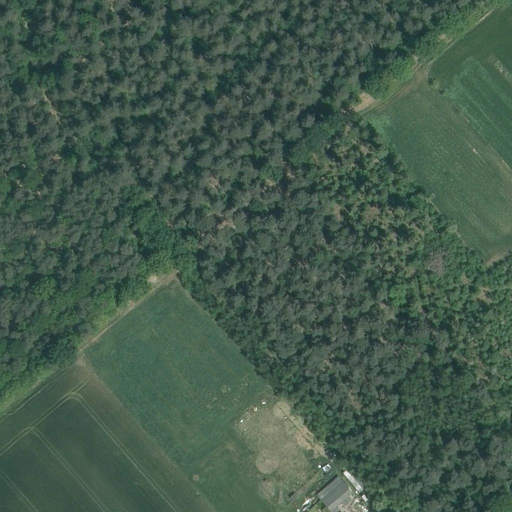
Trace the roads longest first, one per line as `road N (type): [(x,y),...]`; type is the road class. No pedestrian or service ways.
road 1 (track): [(178,265),(495,0)]
road 2 (track): [(22,0),(40,83),(178,265)]
road 3 (track): [(0,410),(178,265)]
